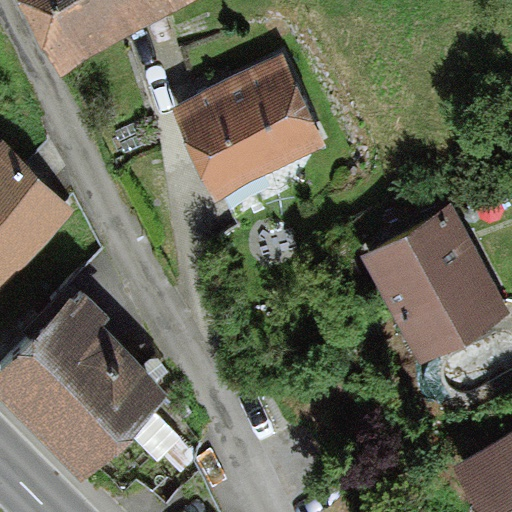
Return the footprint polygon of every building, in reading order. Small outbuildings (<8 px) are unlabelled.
[(23,0),(63,72),(198,0),(23,0)] [(169,109),(215,200),(330,143),(284,52),(169,109)] [(0,140),(0,290),(78,210),(2,138),(0,140)] [(361,262),(422,368),(511,316),(511,315),(451,210),(361,262)] [(79,295),(0,370),(0,395),(80,479),(164,399),(94,326),(101,319),(79,295)] [(511,511),(511,431),(451,466),(477,511),(511,511)]
